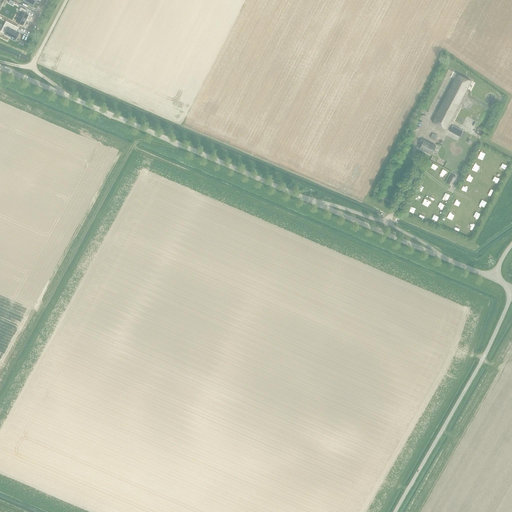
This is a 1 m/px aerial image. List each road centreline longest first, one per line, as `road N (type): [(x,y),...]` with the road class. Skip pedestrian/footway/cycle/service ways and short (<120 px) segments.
road 1 (unclassified): [(313,204),(25,78)]
road 2 (unclassified): [(395,511),(511,293)]
road 3 (unclassified): [(441,258),(313,204)]
